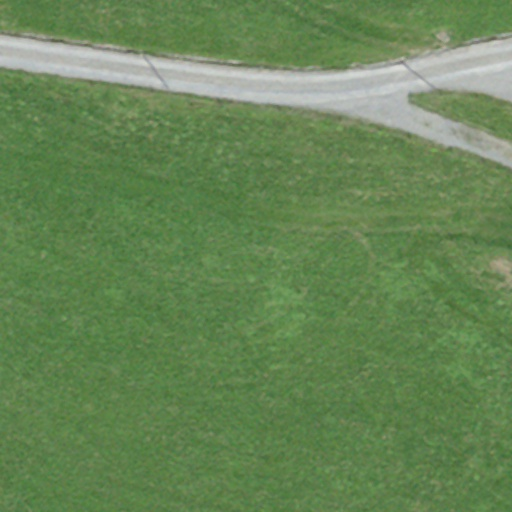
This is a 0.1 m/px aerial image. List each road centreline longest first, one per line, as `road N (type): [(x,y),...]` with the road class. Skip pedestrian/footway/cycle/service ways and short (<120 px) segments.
road 1 (residential): [(511,59),(316,90),(0,51)]
road 2 (track): [(380,82),(511,153)]
